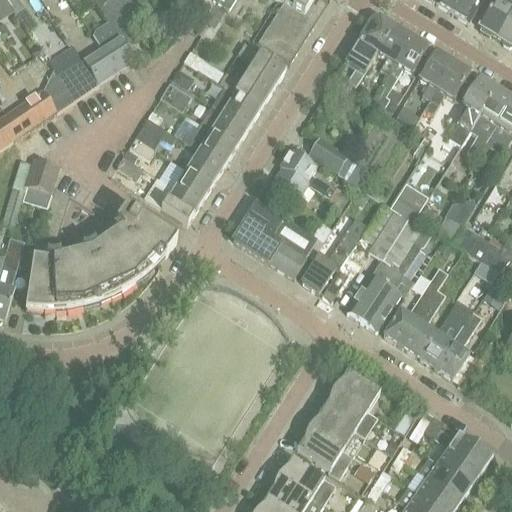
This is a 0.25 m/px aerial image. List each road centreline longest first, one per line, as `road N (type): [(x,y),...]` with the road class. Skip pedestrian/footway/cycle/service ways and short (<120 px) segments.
road 1 (residential): [(202,250),(360,0)]
road 2 (residential): [(0,356),(81,360),(126,342),(169,301),(202,250)]
road 3 (residential): [(511,454),(337,334)]
road 4 (residential): [(223,511),(337,334)]
road 5 (residential): [(337,334),(202,250)]
road 6 (residential): [(511,77),(383,0)]
